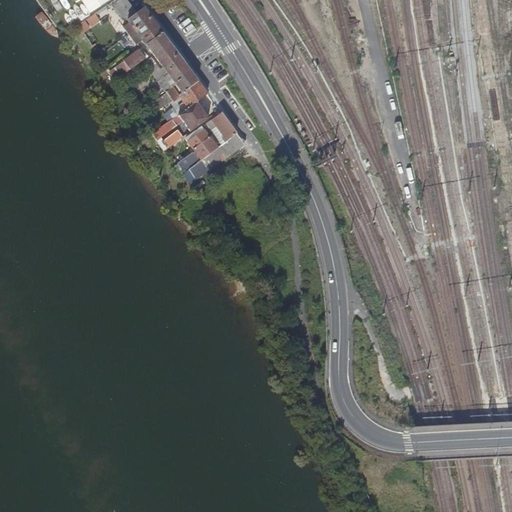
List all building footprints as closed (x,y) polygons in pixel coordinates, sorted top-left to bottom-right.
[(123,0),(110,0),(107,2),(121,21),(124,19),(126,21),(120,26),(131,40),(137,36),(150,53),(151,52),(180,92),(176,95),(170,99),(171,101),(178,95),(181,93),(183,95),(180,98),(183,102),(173,110),(176,114),(194,101),(204,93),(141,7),(133,13),(123,0)] [(93,14),(76,25),(81,34),(99,22),(93,14)] [(142,58),(136,50),(112,67),(118,75),(142,58)] [(170,99),(176,95),(168,84),(162,88),(170,99)] [(194,101),(176,114),(188,130),(206,117),(194,101)] [(234,133),(218,112),(209,120),(224,140),(234,133)] [(155,129),(148,134),(154,142),(157,140),(160,138),(155,129)] [(185,140),(198,159),(214,147),(201,129),(185,140)] [(197,159),(180,172),(188,182),(242,144),(234,133),(224,140),(214,147),(198,159),(197,159)] [(191,151),(173,163),(180,172),(197,159),(191,151)]
